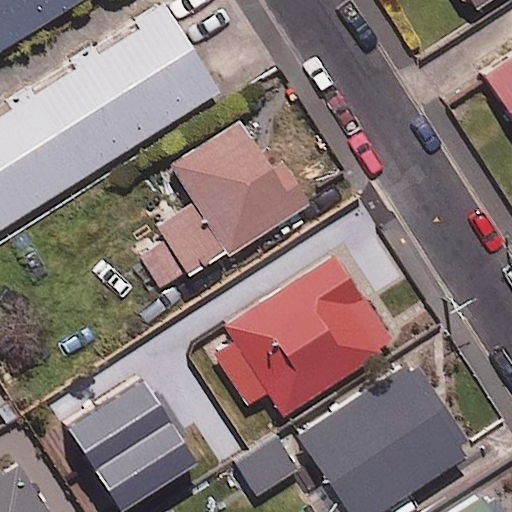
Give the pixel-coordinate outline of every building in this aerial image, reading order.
[(0,0),(0,46),(72,0),(0,0)] [(0,222),(217,87),(166,5),(0,108),(0,222)] [(511,50),(483,70),(511,114),(511,50)] [(261,152),(239,116),(168,158),(192,198),(121,241),(152,292),(306,199),(273,144),(261,152)] [(256,391),(265,385),(281,410),(389,340),(332,250),(230,316),(241,333),(213,351),(244,399),(256,391)] [(222,330),(199,295),(149,328),(172,363),(222,330)] [(376,511),(470,447),(405,354),(294,431),(350,511),(376,511)] [(231,456),(273,429),(278,426),(256,391),(244,399),(194,431),(216,465),(231,456)] [(298,467),(273,429),(231,456),(256,495),(298,467)] [(0,511),(49,511),(19,466),(0,478),(0,511)] [(490,511),(479,492),(447,511),(490,511)]
